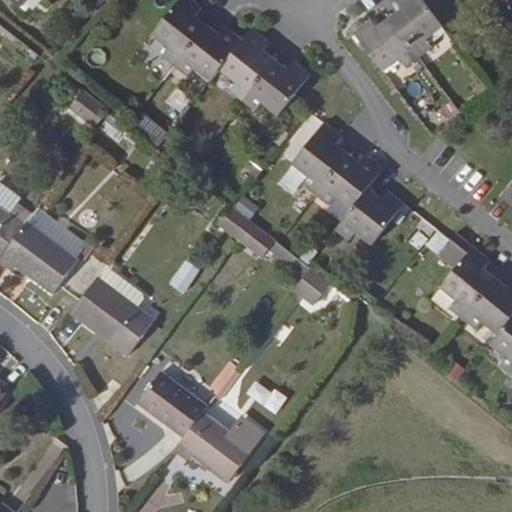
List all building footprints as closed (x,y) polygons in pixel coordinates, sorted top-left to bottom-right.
[(243,41),(226,27),(220,35),(197,15),(203,8),(191,0),(180,0),(152,35),(168,48),(162,55),(189,78),(196,70),(210,82),(220,70),(236,84),(231,90),(257,113),(263,104),(279,117),(312,76),(295,61),(288,68),(265,51),(271,43),(253,29),(243,41)] [(354,34),(385,74),(401,61),(407,69),(436,47),(430,39),(445,28),(423,0),(397,0),(395,1),(402,10),(379,28),(373,20),(354,34)] [(180,111),(191,95),(175,84),(164,100),(180,111)] [(72,109),(90,123),(104,105),(86,91),(72,109)] [(455,102),(441,113),(449,125),(464,113),(455,102)] [(109,110),(104,105),(90,123),(95,127),(109,110)] [(146,135),(157,121),(139,108),(128,122),(146,135)] [(309,113),(279,153),(288,159),(318,119),(309,113)] [(110,115),(99,124),(112,141),(123,133),(110,115)] [(352,211),(336,231),(351,243),(357,235),(373,247),(406,205),(387,189),(381,197),(370,188),(385,170),(367,155),(360,163),(338,145),(344,137),(325,123),(292,164),(309,177),(303,184),(330,206),(336,198),(352,211)] [(511,181),(499,196),(511,206),(511,181)] [(0,205),(3,208),(12,195),(0,185),(0,205)] [(247,191),(239,202),(253,213),(262,202),(247,191)] [(17,268),(54,296),(58,291),(77,266),(81,261),(29,221),(26,226),(0,206),(0,262),(14,273),(17,268)] [(274,250),(279,243),(232,207),(218,224),(241,241),(240,242),(265,262),(274,250)] [(511,282),(507,288),(484,269),(491,262),(456,234),(437,256),(454,271),(440,287),(455,301),(449,307),(475,330),(482,322),(497,335),(489,344),(505,358),(499,365),(511,376),(511,282)] [(313,270),(279,243),(274,250),(308,277),(313,270)] [(183,295),(200,268),(185,259),(168,285),(183,295)] [(484,269),(507,288),(511,282),(511,276),(491,262),(484,269)] [(77,266),(58,291),(62,295),(82,269),(77,266)] [(308,277),(298,290),(318,305),(333,285),(313,270),(308,277)] [(101,275),(73,313),(131,356),(158,320),(142,307),(101,275)] [(122,278),(116,286),(142,307),(149,298),(148,293),(128,277),(122,278)] [(241,366),(218,396),(224,401),(247,370),(241,366)] [(143,401),(188,435),(177,449),(191,461),(195,456),(231,483),(269,434),(249,419),(239,433),(232,428),(208,409),(211,405),(165,372),(143,401)] [(255,377),(245,393),(275,413),(286,398),(255,377)] [(0,416),(18,392),(6,384),(3,388),(0,385),(0,416)] [(232,428),(239,433),(249,419),(243,413),(232,428)] [(0,508),(5,511),(10,506),(0,498),(0,508)]
